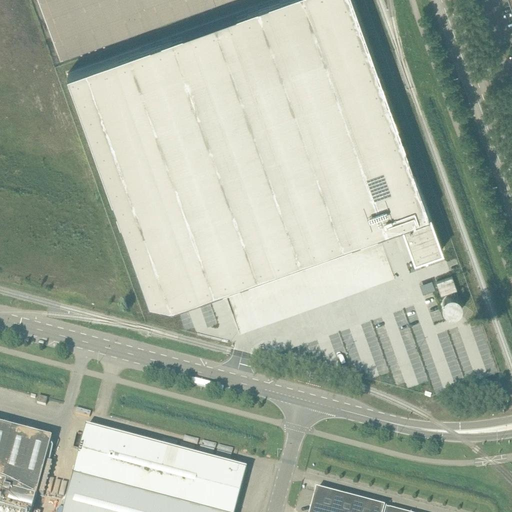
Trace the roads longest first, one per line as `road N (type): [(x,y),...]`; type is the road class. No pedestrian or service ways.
road 1 (unclassified): [(305,400),(0,319)]
road 2 (unknown): [(242,354),(256,292),(296,249),(295,201),(329,175)]
road 3 (unclassified): [(511,427),(417,428),(305,400)]
road 4 (unclassified): [(511,197),(440,0)]
